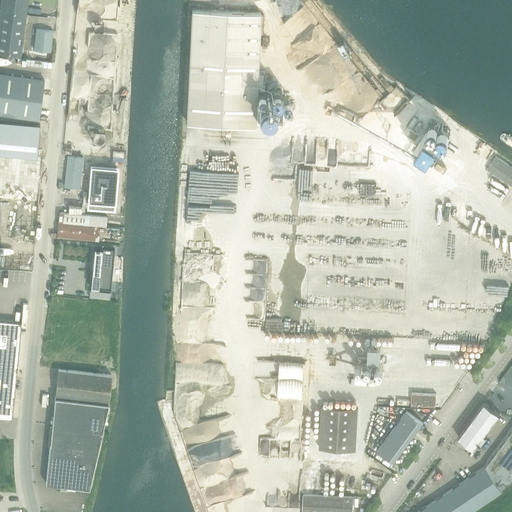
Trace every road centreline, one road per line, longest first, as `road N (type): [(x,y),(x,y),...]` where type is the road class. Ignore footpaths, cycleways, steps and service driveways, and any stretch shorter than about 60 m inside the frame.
road 1 (residential): [(33,511),(24,438),(66,0)]
road 2 (tertiary): [(385,511),(511,342)]
